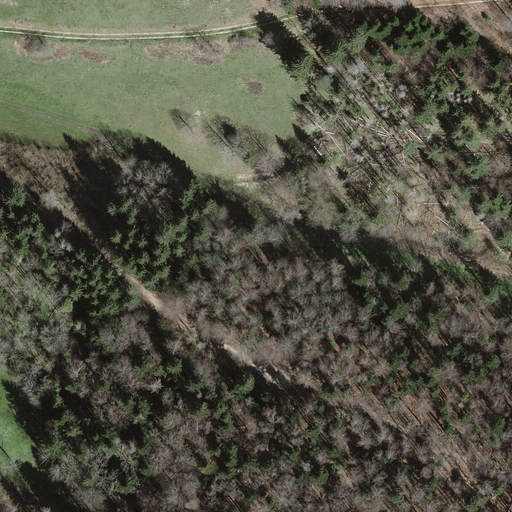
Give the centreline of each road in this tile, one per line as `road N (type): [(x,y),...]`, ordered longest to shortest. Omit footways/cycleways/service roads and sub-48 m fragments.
road 1 (track): [(511,482),(160,309),(0,179)]
road 2 (track): [(511,274),(309,232),(159,159),(0,105)]
road 3 (track): [(509,0),(307,12),(201,34),(90,39),(0,31)]
